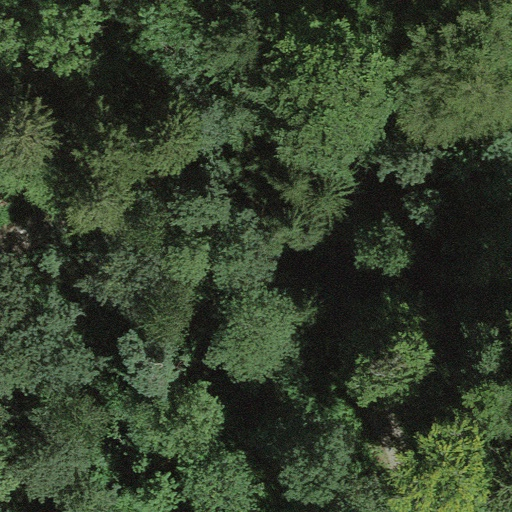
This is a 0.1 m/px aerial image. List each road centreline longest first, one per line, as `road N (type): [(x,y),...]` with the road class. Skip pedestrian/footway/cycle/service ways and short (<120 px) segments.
road 1 (track): [(368,44),(334,292),(378,426),(431,511)]
road 2 (track): [(0,246),(368,44),(412,0)]
